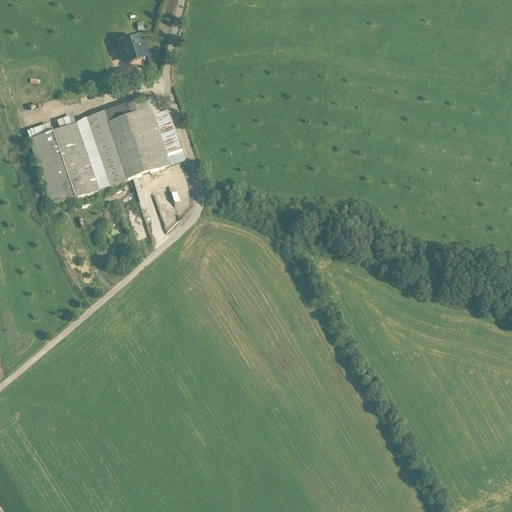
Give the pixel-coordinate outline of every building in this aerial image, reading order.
[(137,42),(119,48),(123,60),(126,59),(128,65),(146,59),(141,46),(139,47),(137,42)] [(61,101),(63,109),(81,104),(79,97),(61,101)] [(154,98),(127,108),(130,118),(107,126),(126,183),(182,163),(166,115),(160,115),(154,98)] [(53,207),(126,183),(107,126),(103,115),(31,139),(53,207)] [(163,227),(177,227),(176,209),(167,209),(167,214),(163,215),(163,227)]
